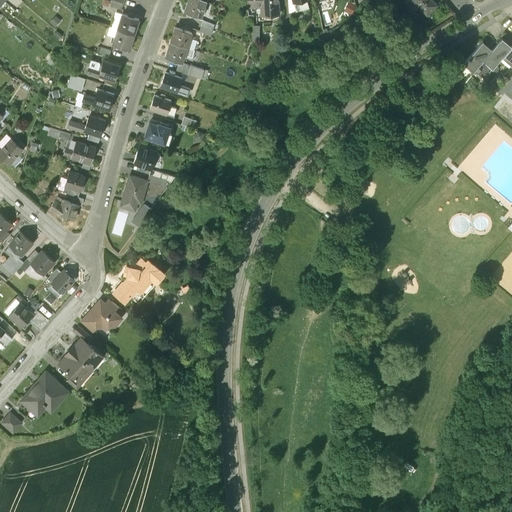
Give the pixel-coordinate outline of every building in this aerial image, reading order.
[(123,4),(112,0),(111,6),(121,10),(123,4)] [(207,1),(202,0),(188,0),(185,11),(202,17),(207,1)] [(277,0),(260,0),(261,7),(261,14),(279,13),(277,0)] [(294,1),(293,0),(285,0),(283,1),(283,15),(296,11),(294,1)] [(412,0),(427,15),(437,5),(432,0),(412,0)] [(139,19),(122,14),(117,29),(134,34),(139,19)] [(214,24),(204,21),(202,26),(212,29),(214,24)] [(202,26),(200,32),(210,35),(212,29),(202,26)] [(192,33),(175,27),(170,42),(187,47),(192,33)] [(134,34),(117,29),(112,45),(129,50),(134,34)] [(492,50),(483,61),(492,69),(502,58),(511,47),(502,39),(492,50)] [(170,42),(165,57),(182,63),(187,47),(170,42)] [(482,42),(463,64),(473,72),(483,61),(492,50),(482,42)] [(511,45),(502,58),(511,66),(511,65),(511,45)] [(103,48),(102,54),(112,57),(114,52),(103,48)] [(120,65),(104,60),(100,71),(89,67),(86,74),(99,78),(99,76),(107,79),(115,81),(120,65)] [(190,68),(179,64),(177,70),(184,73),(188,74),(190,68)] [(206,73),(190,68),(188,74),(190,75),(204,79),(206,73)] [(182,78),(166,72),(161,87),(177,92),(179,86),(181,81),(182,78)] [(182,78),(181,81),(187,83),(190,75),(188,74),(184,73),(182,78)] [(84,79),(71,75),(67,88),(81,92),(83,85),(84,79)] [(93,82),(84,79),(83,85),(91,88),(93,82)] [(115,81),(107,79),(105,85),(117,89),(119,82),(115,81)] [(179,86),(177,92),(187,95),(189,89),(179,86)] [(114,94),(98,90),(95,99),(93,105),(109,110),(114,94)] [(95,99),(85,95),(83,102),(93,105),(95,99)] [(161,97),(155,96),(150,110),(167,115),(167,114),(174,117),(177,108),(170,106),(171,101),(165,99),(166,96),(162,95),(161,97)] [(106,120),(89,116),(86,126),(85,132),(90,133),(101,137),(106,120)] [(185,118),(182,125),(195,129),(197,122),(185,118)] [(157,124),(150,121),(145,137),(158,141),(159,138),(166,140),(171,127),(158,122),(157,124)] [(86,126),(73,123),(71,129),(85,133),(85,132),(86,126)] [(61,132),(50,129),(48,136),(59,139),(61,132)] [(101,137),(90,133),(88,140),(99,143),(101,137)] [(12,138),(10,140),(17,146),(19,144),(12,138)] [(10,140),(0,151),(0,159),(8,166),(22,150),(17,146),(10,140)] [(96,149),(76,143),(74,151),(72,158),(72,159),(91,165),(96,149)] [(158,152),(139,147),(134,164),(151,170),(152,170),(155,162),(159,162),(161,159),(161,155),(157,153),(158,152)] [(74,151),(66,149),(64,156),(72,158),(74,151)] [(152,170),(151,170),(150,175),(167,181),(169,175),(152,170)] [(79,175),(69,172),(64,187),(67,188),(79,192),(81,192),(85,179),(79,177),(79,175)] [(167,181),(150,175),(148,182),(165,187),(167,181)] [(145,181),(131,176),(130,180),(129,180),(125,191),(126,191),(121,207),(136,211),(141,194),(144,195),(147,186),(144,185),(145,181)] [(77,197),(79,192),(67,188),(65,194),(73,196),(77,197)] [(77,197),(73,196),(70,204),(79,207),(81,207),(84,200),(77,197)] [(62,207),(55,202),(49,209),(59,216),(62,207)] [(70,204),(64,202),(62,207),(59,216),(74,221),(79,207),(70,204)] [(131,221),(138,227),(151,209),(143,204),(131,221)] [(123,235),(127,211),(119,210),(115,234),(123,235)] [(0,213),(0,237),(6,231),(12,224),(0,213)] [(6,231),(0,237),(0,240),(3,243),(10,234),(6,231)] [(21,232),(9,245),(16,251),(14,254),(18,258),(20,255),(21,256),(33,243),(21,232)] [(20,258),(21,256),(20,255),(18,258),(14,254),(16,251),(9,245),(4,250),(11,256),(3,265),(9,270),(9,269),(20,258)] [(35,249),(26,260),(31,264),(40,253),(35,249)] [(40,253),(31,264),(43,275),(50,267),(48,266),(53,261),(42,251),(40,253)] [(24,262),(20,258),(9,269),(14,273),(15,273),(19,268),(24,262)] [(141,258),(136,263),(133,262),(132,267),(128,267),(126,277),(127,277),(126,281),(124,284),(122,282),(121,283),(129,290),(126,293),(130,296),(129,297),(138,305),(145,297),(144,296),(155,283),(156,284),(161,279),(154,273),(158,269),(148,260),(146,262),(141,258)] [(26,260),(24,262),(19,268),(24,272),(24,271),(31,264),(26,260)] [(31,264),(24,271),(37,282),(43,275),(31,264)] [(19,268),(15,273),(19,277),(24,272),(19,268)] [(49,277),(54,282),(62,273),(57,268),(49,277)] [(54,282),(52,284),(62,293),(74,279),(64,270),(62,273),(54,282)] [(129,290),(121,283),(112,293),(124,303),(129,297),(130,296),(126,293),(129,290)] [(118,307),(108,298),(104,303),(114,312),(118,307)] [(104,303),(102,301),(98,302),(81,321),(92,330),(96,326),(101,326),(105,329),(108,325),(114,325),(121,318),(114,312),(104,303)] [(19,304),(9,316),(21,327),(22,326),(24,328),(29,322),(27,320),(32,315),(19,304)] [(5,331),(0,326),(0,342),(5,347),(12,339),(4,332),(5,331)] [(91,337),(82,329),(77,334),(80,337),(86,342),(91,337)] [(80,337),(72,347),(72,346),(69,349),(89,367),(100,354),(86,342),(80,337)] [(89,367),(69,349),(65,353),(66,354),(58,363),(71,374),(78,380),(78,379),(89,367)] [(47,373),(36,385),(35,383),(21,399),(37,413),(52,397),(57,401),(67,390),(58,382),(59,381),(52,375),(51,376),(47,373)] [(78,380),(71,374),(66,379),(76,388),(81,383),(81,382),(78,379),(78,380)] [(25,416),(15,407),(10,412),(21,421),(25,416)] [(21,421),(10,412),(2,421),(13,430),(21,421)]
